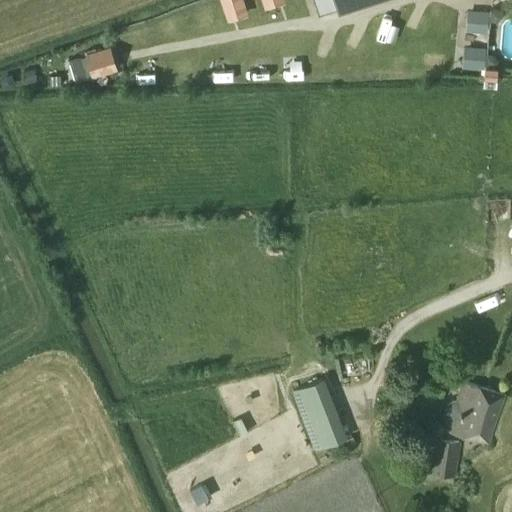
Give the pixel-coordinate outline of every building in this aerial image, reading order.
[(221,0),(229,21),(248,14),(243,0),(221,0)] [(312,0),(318,16),(337,10),(339,15),(384,0),(312,0)] [(196,9),(202,27),(221,21),(214,3),(196,9)] [(469,9),(467,27),(487,28),(488,11),(469,9)] [(465,43),(463,61),(483,63),(485,45),(465,43)] [(107,47),(79,55),(85,76),(113,68),(107,47)] [(276,55),(258,57),(259,74),(277,73),(276,55)] [(246,77),(245,57),(227,58),(228,78),(246,77)] [(496,81),(497,70),(485,69),(484,80),(496,81)] [(35,70),(23,73),(25,84),(37,82),(35,70)] [(487,220),(509,220),(509,199),(488,198),(487,220)] [(323,376),(293,387),(315,448),(345,437),(323,376)] [(502,395),(463,381),(456,400),(453,401),(446,407),(444,414),(445,421),(448,424),(446,430),(486,442),(502,395)] [(461,442),(435,438),(433,453),(431,452),(430,459),(427,459),(425,473),(455,478),(461,442)]
